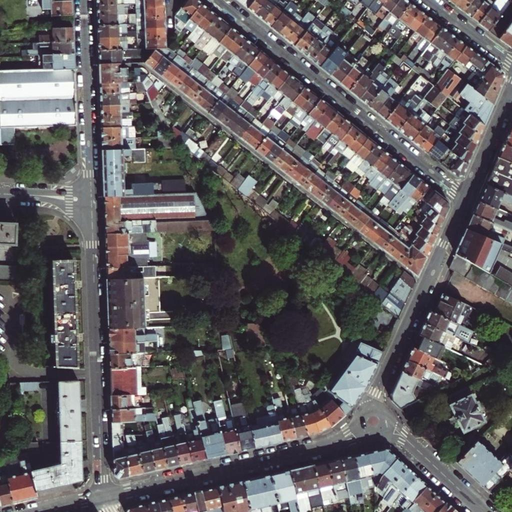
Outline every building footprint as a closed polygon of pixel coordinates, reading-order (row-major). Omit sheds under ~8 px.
[(23,0),(24,2),(41,1),(41,9),(51,9),(51,16),(72,14),(72,3),(71,0),(23,0)] [(135,0),(136,3),(136,8),(162,8),(162,3),(162,0),(135,0)] [(178,33),(184,26),(201,4),(196,0),(195,0),(187,0),(173,17),(179,22),(174,29),(178,33)] [(234,0),(240,4),(247,10),(254,0),(234,0)] [(250,12),(253,15),(265,0),(254,0),(247,10),(250,12)] [(258,19),(262,22),(279,1),(277,0),(265,0),(253,15),(258,19)] [(290,4),(292,0),(285,0),(283,4),(279,1),(262,22),(267,26),(271,29),(287,8),(290,4)] [(372,0),(367,8),(366,8),(374,14),(385,0),(372,0)] [(385,0),(374,14),(383,21),(398,0),(385,0)] [(388,22),(393,25),(409,4),(405,1),(404,0),(398,0),(383,21),(379,25),(383,29),(388,22)] [(459,9),(463,12),(471,0),(459,0),(455,6),(459,9)] [(467,15),(471,18),(483,0),(471,0),(463,12),(467,15)] [(475,21),(478,23),(490,7),(493,3),(488,0),(483,0),(471,18),(475,21)] [(128,3),(97,4),(97,10),(97,14),(124,14),(129,13),(128,3)] [(333,15),(338,10),(337,8),(332,4),(330,3),(326,8),(325,9),(333,15)] [(201,4),(184,26),(193,33),(210,12),(205,8),(201,4)] [(298,11),(290,4),(287,8),(271,29),(275,32),(279,35),(295,14),(298,11)] [(409,4),(393,25),(387,32),(397,40),(408,26),(419,11),(414,7),(409,4)] [(488,31),(497,19),(500,15),(490,7),(478,23),(484,27),(488,31)] [(136,18),(162,18),(162,13),(162,8),(136,8),(136,13),(136,18)] [(419,11),(408,26),(415,32),(426,16),(423,14),(419,11)] [(196,44),(217,18),(214,15),(210,12),(193,33),(189,38),(196,44)] [(98,20),(98,25),(126,24),(126,20),(125,20),(124,14),(97,14),(98,20)] [(295,14),(279,35),(283,38),(286,41),(303,21),(295,14)] [(316,19),(309,14),(303,21),(286,41),(290,44),(294,47),(310,27),(314,22),(316,20),(316,19)] [(355,23),(357,20),(349,14),(347,17),(355,23)] [(418,44),(434,22),(430,19),(426,16),(415,32),(410,38),(411,39),(411,40),(412,41),(414,41),(418,44)] [(136,29),(162,28),(162,24),(162,18),(136,18),(136,23),(136,29)] [(202,51),(225,23),(221,21),(217,18),(196,44),(194,47),(201,52),(202,51)] [(363,29),(366,25),(358,19),(357,20),(355,23),(363,29)] [(493,35),(499,39),(507,27),(497,19),(488,31),(493,35)] [(324,27),(325,26),(318,21),(316,23),(314,22),(310,27),(294,47),(298,50),(302,54),(319,33),(324,27)] [(415,47),(423,53),(442,28),(438,25),(434,22),(418,44),(415,47)] [(202,51),(210,57),(212,54),(232,29),(228,26),(225,23),(202,51)] [(126,36),(137,35),(136,30),(127,31),(127,24),(126,24),(98,25),(98,30),(98,37),(126,36)] [(511,25),(510,24),(507,27),(499,39),(510,48),(511,47),(511,25)] [(363,29),(371,36),(374,32),(366,25),(363,29)] [(38,36),(39,42),(73,41),(73,35),(72,27),(52,28),(52,36),(38,36)] [(319,33),(302,54),(307,57),(311,61),(328,41),(333,34),(324,27),(319,33)] [(137,39),(162,38),(162,34),(162,28),(136,29),(136,30),(137,35),(137,39)] [(421,55),(429,62),(436,53),(450,34),(446,31),(442,28),(423,53),(421,55)] [(235,32),(232,29),(212,54),(219,59),(238,35),(235,32)] [(439,59),(441,61),(458,40),(457,40),(455,38),(450,34),(436,53),(441,57),(439,59)] [(229,62),(246,41),(242,38),(238,35),(219,59),(227,65),(229,62)] [(126,36),(98,37),(98,43),(99,49),(130,49),(130,45),(126,45),(126,36)] [(155,48),(162,48),(162,43),(162,38),(137,39),(137,49),(155,48)] [(448,70),(455,61),(466,46),(462,43),(458,40),(441,61),(440,63),(445,66),(441,70),(445,74),(448,70)] [(28,55),(38,55),(73,54),(73,48),(73,41),(39,42),(39,49),(28,49),(28,55)] [(229,62),(231,64),(228,69),(232,73),(253,46),(249,43),(246,41),(229,62)] [(328,41),(311,61),(316,65),(321,68),(337,48),(328,41)] [(232,73),(239,79),(261,52),(257,49),(253,46),(232,73)] [(346,56),(348,54),(338,46),(337,48),(321,68),(325,72),(330,76),(346,56)] [(466,46),(455,61),(467,70),(471,64),(468,61),(475,53),(470,49),(466,46)] [(137,49),(130,49),(99,49),(99,58),(99,63),(119,62),(123,62),(123,55),(130,55),(130,52),(143,52),(143,61),(144,62),(155,48),(137,49)] [(153,69),(168,50),(166,48),(162,48),(155,48),(144,62),(150,66),(153,69)] [(183,61),(188,55),(180,49),(175,55),(176,56),(183,61)] [(162,75),(176,56),(175,55),(168,50),(153,69),(158,72),(162,75)] [(239,79),(246,85),(249,82),(268,58),(264,55),(261,52),(239,79)] [(473,70),(475,67),(480,71),(487,62),(480,57),(475,53),(468,61),(471,64),(467,70),(468,71),(471,73),(473,70)] [(38,55),(38,70),(74,69),(74,61),(73,54),(38,55)] [(362,55),(356,63),(365,71),(372,63),(362,55)] [(407,74),(411,69),(411,68),(404,62),(400,59),(394,55),(390,61),(407,74)] [(170,82),(185,63),(183,61),(176,56),(162,75),(165,78),(170,82)] [(346,56),(330,76),(335,80),(340,84),(356,63),(346,56)] [(256,88),(275,64),(271,61),(268,58),(249,82),(256,88)] [(413,65),(414,64),(407,58),(404,62),(411,68),(413,65)] [(197,72),(202,66),(195,60),(189,66),(192,69),(197,72)] [(480,80),(491,65),(487,62),(480,71),(475,67),(473,70),(476,72),(474,75),(480,80)] [(174,84),(177,87),(192,69),(189,66),(185,63),(170,82),(174,84)] [(344,87),(349,91),(365,71),(356,63),(340,84),(344,87)] [(365,71),(349,91),(355,95),(359,99),(379,73),(384,68),(379,63),(371,73),(373,74),(371,76),(365,71)] [(252,93),(259,99),(261,97),(282,70),(279,67),(275,64),(256,88),(252,93)] [(411,69),(419,75),(423,70),(419,66),(417,68),(413,65),(411,68),(411,69)] [(491,65),(480,80),(498,93),(504,79),(503,76),(502,73),(491,65)] [(204,78),(209,72),(202,66),(197,72),(200,75),(204,78)] [(127,82),(126,67),(119,67),(99,67),(99,68),(100,76),(100,82),(125,82),(127,82)] [(13,127),(57,126),(76,125),(75,97),(74,69),(38,70),(0,71),(0,145),(14,145),(13,127)] [(178,95),(182,98),(200,75),(197,72),(192,69),(177,87),(174,92),(178,95)] [(282,70),(261,97),(268,103),(269,102),(290,76),(286,72),(282,70)] [(426,80),(430,75),(423,70),(419,75),(421,76),(426,80)] [(492,105),(464,82),(448,70),(445,74),(435,87),(447,96),(453,102),(459,95),(469,103),(463,110),(483,126),(488,114),(492,105)] [(469,75),(464,82),(492,105),(496,98),(498,93),(480,80),(474,75),(471,73),(468,71),(466,73),(469,75)] [(217,78),(209,72),(204,78),(208,81),(212,84),(217,78)] [(379,73),(359,99),(364,103),(368,106),(388,80),(379,73)] [(190,104),(208,81),(204,78),(200,75),(182,98),(186,101),(190,104)] [(154,85),(155,83),(148,76),(143,81),(148,93),(154,85)] [(290,76),(269,102),(275,107),(277,105),(280,107),(284,102),(281,99),(283,97),(285,98),(297,82),(293,78),(290,76)] [(408,101),(403,97),(401,100),(385,120),(392,125),(398,130),(433,86),(426,80),(421,76),(411,87),(420,94),(418,98),(416,96),(412,102),(409,99),(408,101)] [(222,85),(223,83),(217,78),(212,84),(215,87),(218,90),(222,85)] [(388,80),(368,106),(372,109),(376,113),(394,90),(398,86),(389,79),(388,80)] [(197,110),(215,87),(212,84),(208,81),(190,104),(194,108),(197,110)] [(120,93),(132,93),(131,88),(127,88),(127,82),(125,82),(100,82),(100,87),(100,93),(120,93)] [(301,85),(297,82),(285,98),(283,97),(281,99),(284,102),(280,107),(277,105),(275,107),(276,108),(274,111),(282,116),(286,111),(305,88),(301,85)] [(157,98),(160,94),(154,85),(148,93),(153,103),(157,98)] [(230,91),(222,85),(218,90),(223,94),(226,96),(230,91)] [(433,86),(398,130),(405,135),(412,140),(424,125),(419,121),(425,113),(421,110),(427,102),(437,109),(440,104),(447,96),(435,87),(433,86)] [(205,117),(209,112),(223,94),(218,90),(215,87),(197,110),(202,114),(205,117)] [(286,111),(294,117),(313,94),(308,91),(305,88),(286,111)] [(237,96),(238,95),(231,89),(230,91),(226,96),(231,100),(233,101),(237,96)] [(381,116),(385,120),(401,100),(395,95),(397,93),(394,90),(376,113),(381,116)] [(120,93),(100,93),(100,99),(100,103),(131,103),(139,103),(138,92),(132,93),(120,93)] [(212,115),(217,118),(231,100),(226,96),(223,94),(209,112),(212,115)] [(302,124),(321,100),(316,97),(313,94),(294,117),(302,124)] [(237,96),(233,101),(240,107),(241,107),(245,102),(237,96)] [(157,113),(161,108),(157,98),(153,103),(157,113)] [(221,122),(225,125),(240,107),(233,101),(231,100),(217,118),(221,122)] [(307,134),(328,107),(324,104),(321,100),(302,124),(301,125),(305,128),(303,131),(307,134)] [(268,118),(246,101),(245,102),(241,107),(248,113),(255,119),(263,125),(268,119),(268,118)] [(131,103),(100,103),(101,110),(101,115),(133,114),(133,111),(131,111),(131,103)] [(230,128),(233,131),(248,113),(241,107),(240,107),(225,125),(230,128)] [(314,142),(317,139),(337,114),(333,110),(328,107),(307,134),(306,135),(314,142)] [(162,123),(166,118),(161,108),(157,113),(162,123)] [(455,116),(455,117),(480,136),(481,131),(483,126),(463,110),(461,108),(455,116)] [(237,134),(241,137),(255,119),(248,113),(233,131),(237,134)] [(430,117),(425,113),(419,121),(424,125),(429,119),(430,117)] [(133,114),(101,115),(101,122),(101,126),(122,125),(122,118),(133,118),(133,114)] [(317,139),(325,145),(345,120),(341,117),(337,114),(317,139)] [(301,125),(302,124),(294,117),(291,122),(299,128),(301,125)] [(450,124),(457,130),(476,145),(478,139),(480,136),(455,117),(450,124)] [(168,133),(171,128),(166,118),(162,123),(165,130),(168,133)] [(245,140),(249,144),(263,125),(255,119),(241,137),(245,140)] [(268,119),(263,125),(271,131),(274,126),(275,125),(268,119)] [(416,144),(420,147),(433,130),(429,127),(433,122),(429,119),(424,125),(412,140),(416,144)] [(331,154),(335,149),(353,126),(349,123),(345,120),(325,145),(323,147),(331,154)] [(175,139),(178,134),(174,131),(180,125),(176,122),(171,128),(168,133),(175,139)] [(437,125),(433,122),(429,127),(433,130),(437,125)] [(101,132),(101,137),(130,137),(130,129),(135,129),(135,125),(122,125),(101,126),(101,132)] [(253,147),(256,150),(271,131),(263,125),(249,144),(253,147)] [(428,153),(437,141),(443,133),(445,131),(437,125),(433,130),(420,147),(424,150),(428,153)] [(274,126),(271,131),(278,138),(282,133),(274,126)] [(332,161),(335,164),(346,152),(361,133),(357,129),(353,126),(335,149),(339,152),(332,161)] [(459,137),(455,142),(471,155),(474,150),(476,145),(457,130),(455,133),(459,137)] [(264,156),(278,138),(271,131),(256,150),(260,153),(264,156)] [(288,141),(289,139),(282,133),(278,138),(286,143),(288,141)] [(344,163),(347,166),(351,161),(369,139),(365,136),(361,133),(346,152),(350,155),(344,163)] [(158,147),(174,147),(168,136),(158,136),(158,147)] [(102,149),(131,148),(136,148),(136,144),(130,145),(130,137),(101,137),(102,144),(102,149)] [(190,137),(183,145),(191,151),(197,143),(190,137)] [(287,144),(286,143),(278,138),(264,156),(269,159),(273,162),(287,144)] [(323,147),(325,145),(317,139),(314,142),(312,144),(320,151),(323,147)] [(355,171),(353,170),(354,168),(356,169),(357,168),(359,170),(360,169),(363,165),(359,162),(362,159),(364,161),(376,145),(373,142),(369,139),(351,161),(347,166),(346,167),(352,172),(354,173),(355,171)] [(454,146),(450,152),(467,166),(469,160),(471,155),(455,142),(452,140),(450,143),(454,146)] [(294,150),(296,147),(288,141),(286,143),(287,144),(294,150)] [(463,176),(467,166),(450,152),(446,149),(437,141),(428,153),(437,161),(456,176),(460,176),(463,176)] [(191,151),(199,158),(205,150),(206,150),(197,143),(191,151)] [(280,168),(295,150),(294,150),(287,144),(273,162),(276,165),(280,168)] [(511,147),(504,144),(501,151),(498,157),(511,163),(511,147)] [(365,174),(366,174),(384,151),(380,148),(376,145),(364,161),(362,159),(359,162),(363,165),(360,169),(359,170),(365,174)] [(303,157),(306,153),(297,146),(296,147),(294,150),(295,150),(303,157)] [(103,197),(186,192),(185,180),(163,181),(163,182),(123,183),(123,161),(146,161),(146,148),(136,148),(131,148),(102,149),(103,171),(103,197)] [(207,164),(213,157),(205,150),(199,158),(207,164)] [(295,150),(280,168),(284,171),(289,175),(303,157),(295,150)] [(365,174),(364,176),(370,180),(374,183),(378,177),(380,174),(379,174),(392,157),(388,154),(384,151),(366,174),(365,174)] [(308,161),(312,156),(306,152),(306,153),(303,157),(308,161)] [(222,161),(214,155),(213,157),(207,164),(215,170),(220,163),(222,161)] [(292,178),(296,180),(310,163),(308,161),(303,157),(289,175),(292,178)] [(396,161),(392,157),(379,174),(380,174),(378,177),(374,183),(370,180),(369,182),(371,184),(370,185),(377,191),(378,190),(382,186),(386,179),(399,164),(396,161)] [(486,185),(511,196),(511,163),(498,157),(493,170),(486,185)] [(322,165),(314,159),(311,163),(318,169),(319,170),(322,165)] [(236,176),(220,163),(215,170),(230,183),(236,176)] [(310,163),(296,180),(300,183),(304,187),(318,169),(311,163),(310,163)] [(378,190),(383,193),(385,192),(388,194),(392,189),(389,186),(391,183),(394,186),(407,170),(403,167),(399,164),(386,179),(382,186),(378,190)] [(332,168),(326,176),(334,182),(339,177),(340,175),(332,168)] [(318,169),(304,187),(307,189),(312,193),(326,175),(319,170),(318,169)] [(356,169),(355,171),(363,178),(364,176),(365,174),(359,170),(359,171),(356,169)] [(386,196),(385,198),(392,203),(401,191),(414,175),(410,172),(407,170),(394,186),(391,183),(389,186),(392,189),(388,194),(385,192),(383,193),(386,196)] [(244,181),(247,178),(239,172),(236,176),(230,183),(238,189),(244,181)] [(320,199),(334,182),(326,176),(326,175),(312,193),(316,196),(320,199)] [(397,212),(421,181),(417,178),(414,175),(401,191),(392,203),(390,206),(397,212)] [(342,187),(344,184),(340,181),(342,179),(339,177),(334,182),(338,185),(338,184),(342,187)] [(262,208),(269,200),(244,181),(238,189),(262,208)] [(347,181),(342,188),(349,194),(354,188),(355,188),(347,181)] [(409,214),(412,210),(414,208),(420,200),(430,188),(426,185),(421,181),(397,212),(401,215),(404,211),(409,214)] [(334,182),(320,199),(324,203),(328,206),(342,188),(338,185),(334,182)] [(511,196),(486,185),(483,194),(479,201),(497,209),(500,201),(511,206),(511,196)] [(342,188),(328,206),(333,209),(336,212),(349,194),(342,188)] [(354,188),(349,194),(357,200),(362,194),(354,188)] [(447,202),(430,188),(420,200),(425,203),(445,218),(447,213),(450,208),(448,205),(447,202)] [(145,232),(214,228),(208,219),(196,192),(186,192),(103,197),(104,216),(105,233),(145,232)] [(340,215),(344,218),(357,200),(349,194),(336,212),(340,215)] [(269,200),(262,208),(269,214),(278,203),(271,197),(269,200)] [(347,221),(351,224),(365,207),(357,200),(344,218),(347,221)] [(504,213),(497,209),(479,201),(476,208),(473,215),(509,231),(511,232),(511,224),(501,220),(504,213)] [(287,208),(279,202),(278,203),(269,214),(277,221),(287,208)] [(418,212),(421,214),(423,211),(425,213),(423,216),(440,229),(442,224),(445,218),(425,203),(418,212)] [(355,227),(359,230),(373,213),(365,207),(351,224),(355,227)] [(291,220),(295,214),(287,208),(277,221),(285,227),(291,220)] [(437,234),(440,229),(423,216),(425,213),(423,211),(421,214),(418,212),(417,211),(415,213),(418,217),(415,221),(416,222),(420,225),(436,238),(437,234)] [(363,233),(367,236),(380,219),(376,215),(373,213),(359,230),(363,233)] [(509,231),(473,215),(471,221),(467,228),(502,244),(509,231)] [(372,240),(375,242),(388,225),(380,219),(367,236),(372,240)] [(291,220),(285,227),(293,233),(299,226),(291,220)] [(0,242),(16,243),(17,222),(0,221),(0,242)] [(306,233),(310,228),(302,222),(299,226),(293,233),(301,240),(306,233)] [(409,226),(407,228),(411,231),(413,233),(415,231),(418,232),(416,235),(417,236),(431,247),(434,243),(436,238),(420,225),(416,222),(411,227),(409,226)] [(388,225),(375,242),(379,246),(383,248),(396,231),(388,225)] [(429,252),(431,247),(417,236),(416,235),(418,232),(415,231),(413,233),(411,231),(407,228),(405,226),(399,234),(404,238),(412,244),(417,248),(427,256),(429,252)] [(461,242),(457,252),(456,254),(474,265),(480,268),(485,271),(489,274),(492,268),(501,249),(511,254),(511,248),(503,244),(502,244),(467,228),(464,237),(461,242)] [(391,255),(404,238),(399,234),(396,231),(383,248),(387,252),(391,255)] [(503,244),(511,248),(511,232),(509,231),(502,244),(503,244)] [(145,232),(105,233),(105,252),(106,267),(147,265),(146,258),(148,258),(148,239),(146,239),(145,232)] [(309,246),(314,239),(306,233),(301,240),(309,246)] [(335,245),(337,242),(330,236),(323,244),(317,252),(325,258),(335,245)] [(309,246),(317,252),(323,244),(315,237),(314,239),(309,246)] [(404,238),(391,255),(395,258),(398,261),(408,248),(412,244),(404,238)] [(402,264),(406,267),(417,253),(415,251),(417,248),(412,244),(408,248),(398,261),(402,264)] [(325,258),(332,265),(343,251),(335,245),(325,258)] [(417,253),(406,267),(418,276),(422,268),(427,256),(417,248),(415,251),(417,253)] [(332,265),(340,271),(348,261),(353,255),(345,249),(343,251),(332,265)] [(456,254),(449,269),(466,279),(474,265),(456,254)] [(0,279),(14,280),(15,257),(0,256),(0,279)] [(55,314),(76,314),(76,289),(75,261),(53,261),(55,314)] [(340,271),(348,277),(356,267),(348,261),(340,271)] [(348,277),(356,283),(364,272),(367,268),(360,263),(356,267),(348,277)] [(147,265),(128,266),(106,267),(106,273),(106,278),(141,277),(151,276),(151,265),(147,265)] [(474,265),(466,279),(471,281),(480,268),(474,265)] [(511,273),(500,267),(494,277),(497,278),(503,281),(508,285),(511,286),(511,273)] [(480,268),(471,281),(476,285),(485,271),(480,268)] [(476,285),(483,288),(491,275),(489,274),(485,271),(476,285)] [(356,283),(364,290),(372,280),(372,279),(364,272),(356,283)] [(415,282),(403,272),(398,278),(412,288),(415,282)] [(483,288),(488,291),(497,278),(494,277),(491,275),(483,288)] [(143,327),(143,320),(141,277),(106,278),(107,305),(107,313),(108,322),(108,329),(143,327)] [(398,278),(393,284),(409,296),(412,288),(398,278)] [(497,278),(488,291),(494,295),(503,281),(497,278)] [(364,290),(372,296),(378,287),(379,285),(372,280),(364,290)] [(503,281),(494,295),(500,298),(508,285),(503,281)] [(393,284),(389,290),(406,303),(409,296),(393,284)] [(511,286),(508,285),(500,298),(506,302),(511,291),(511,286)] [(372,296),(379,302),(384,296),(387,293),(378,287),(372,296)] [(406,303),(389,290),(387,293),(384,296),(402,311),(406,303)] [(465,305),(444,294),(439,304),(434,314),(456,324),(465,305)] [(402,311),(384,296),(379,302),(394,313),(399,318),(402,311)] [(456,324),(434,314),(430,312),(427,318),(425,324),(457,339),(465,342),(470,331),(456,324)] [(399,318),(394,313),(386,331),(391,334),(399,318)] [(76,314),(55,314),(57,367),(78,368),(77,340),(76,314)] [(256,323),(241,323),(253,349),(262,345),(264,349),(267,348),(256,323)] [(457,339),(425,324),(423,329),(420,335),(425,337),(445,347),(448,341),(454,344),(457,339)] [(108,333),(108,340),(120,340),(120,342),(158,341),(157,333),(145,334),(145,327),(143,327),(108,329),(108,333)] [(232,349),(228,334),(221,335),(222,349),(232,349)] [(421,344),(418,350),(434,358),(440,361),(446,347),(445,347),(425,337),(421,344)] [(108,346),(109,352),(145,351),(146,344),(158,344),(158,341),(120,342),(120,340),(108,340),(108,346)] [(448,341),(445,347),(446,347),(451,350),(454,344),(448,341)] [(357,352),(378,362),(381,357),(383,352),(361,342),(357,352)] [(418,350),(414,348),(411,354),(408,360),(440,376),(445,378),(448,372),(432,364),(434,358),(418,350)] [(109,361),(109,366),(134,365),(139,365),(141,365),(141,357),(145,357),(145,353),(147,354),(147,351),(145,351),(109,352),(109,361)] [(366,387),(378,362),(357,352),(344,368),(343,367),(325,391),(330,395),(344,413),(356,398),(366,387)] [(440,376),(408,360),(404,366),(402,372),(440,390),(446,388),(436,383),(440,376)] [(110,393),(135,392),(134,365),(109,366),(109,379),(110,393)] [(140,385),(139,365),(134,365),(135,392),(140,392),(145,392),(144,385),(140,385)] [(182,366),(170,368),(172,378),(185,378),(182,366)] [(302,413),(307,435),(313,433),(319,432),(309,410),(308,410),(304,402),(293,375),(282,372),(296,402),(297,405),(300,413),(302,413)] [(440,390),(402,372),(391,394),(391,398),(392,402),(400,410),(440,390)] [(463,379),(448,372),(445,378),(455,383),(463,379)] [(61,442),(81,441),(80,413),(79,381),(59,382),(61,442)] [(22,391),(38,391),(38,383),(20,384),(22,391)] [(466,389),(448,397),(452,405),(450,406),(454,415),(463,433),(484,423),(480,413),(483,411),(478,401),(475,403),(471,395),(470,396),(466,389)] [(110,407),(141,406),(140,392),(135,392),(110,393),(110,400),(110,407)] [(344,413),(330,395),(323,400),(317,392),(311,394),(324,414),(330,425),(331,424),(336,420),(344,413)] [(324,414),(311,394),(307,396),(309,399),(304,402),(308,410),(309,410),(319,432),(324,429),(330,425),(324,414)] [(272,401),(273,405),(281,441),(288,439),(294,438),(289,416),(284,417),(280,399),(272,401)] [(205,458),(192,402),(192,401),(185,403),(186,409),(185,410),(188,423),(191,425),(193,425),(194,429),(184,432),(191,461),(199,459),(205,458)] [(225,454),(218,422),(215,423),(214,419),(207,421),(208,424),(205,425),(200,401),(192,402),(205,458),(213,456),(225,454)] [(214,404),(218,422),(225,454),(233,452),(239,450),(229,405),(228,401),(214,404)] [(244,402),(229,405),(239,450),(248,449),(255,447),(250,426),(244,402)] [(281,441),(273,405),(265,407),(267,416),(256,418),(257,424),(250,426),(255,447),(260,446),(273,443),(281,441)] [(300,436),(307,435),(302,413),(300,413),(297,405),(288,408),(289,416),(294,438),(300,436)] [(118,420),(121,420),(143,419),(156,419),(155,413),(143,413),(143,406),(141,406),(110,407),(111,412),(111,420),(118,420)] [(179,464),(172,434),(168,414),(162,416),(163,421),(157,423),(161,438),(166,467),(173,465),(179,464)] [(178,433),(172,434),(179,464),(186,462),(191,461),(184,432),(183,424),(181,414),(174,415),(178,433)] [(118,478),(128,475),(124,447),(122,447),(118,420),(111,420),(112,472),(115,474),(118,478)] [(191,425),(188,423),(183,424),(184,432),(194,429),(193,425),(191,425)] [(166,467),(161,438),(154,440),(151,428),(145,429),(146,432),(147,440),(154,469),(160,468),(166,467)] [(136,474),(142,472),(135,441),(133,433),(125,434),(128,446),(124,447),(128,475),(136,474)] [(471,436),(462,445),(468,451),(477,442),(471,436)] [(135,441),(142,472),(148,471),(154,469),(147,440),(142,442),(141,440),(135,441)] [(61,442),(62,464),(44,468),(33,471),(38,491),(73,482),(77,481),(82,480),(81,441),(61,442)] [(44,468),(38,442),(26,443),(28,453),(33,471),(44,468)] [(500,462),(477,442),(468,451),(457,463),(472,477),(488,493),(510,470),(511,467),(511,456),(509,453),(500,462)] [(451,457),(457,463),(468,451),(462,445),(451,457)] [(366,452),(374,487),(380,475),(397,457),(392,453),(388,449),(383,448),(376,450),(366,452)] [(368,488),(374,487),(366,452),(360,454),(354,455),(363,494),(370,492),(368,488)] [(8,477),(14,504),(27,501),(39,499),(38,494),(38,491),(33,471),(28,453),(20,455),(24,474),(8,477)] [(349,498),(363,494),(354,455),(348,457),(340,458),(348,492),(349,498)] [(374,491),(383,497),(389,485),(398,476),(406,467),(402,462),(397,457),(380,475),(374,487),(374,491)] [(335,498),(339,497),(338,494),(348,492),(340,458),(334,460),(326,462),(335,498)] [(332,511),(333,511),(338,511),(335,498),(326,462),(320,463),(313,465),(321,501),(330,499),(331,504),(332,511)] [(313,507),(322,505),(321,501),(313,465),(307,466),(301,468),(310,511),(314,510),(313,507)] [(387,511),(391,505),(399,494),(416,476),(410,470),(406,467),(398,476),(389,485),(383,497),(389,503),(385,509),(387,511)] [(310,511),(301,468),(295,469),(289,470),(297,511),(310,511)] [(297,511),(289,470),(279,473),(270,475),(276,503),(278,511),(289,508),(289,511),(297,511)] [(270,511),(269,505),(276,503),(270,475),(265,476),(242,481),(248,511),(270,511)] [(0,477),(0,499),(2,507),(8,506),(14,504),(8,477),(6,476),(0,477)] [(391,505),(398,511),(400,511),(426,485),(421,480),(416,476),(399,494),(391,505)] [(248,511),(242,481),(222,486),(218,487),(223,511),(248,511)] [(417,511),(435,493),(430,489),(426,485),(400,511),(417,511)] [(223,511),(218,487),(205,490),(193,492),(197,511),(223,511)] [(197,511),(193,492),(187,494),(181,495),(184,511),(197,511)] [(435,511),(444,502),(439,498),(435,493),(417,511),(435,511)] [(184,511),(181,495),(175,497),(168,498),(171,511),(184,511)] [(162,499),(157,501),(159,511),(171,511),(168,498),(162,499)] [(159,511),(157,501),(151,502),(145,503),(147,511),(159,511)] [(454,511),(451,508),(444,502),(435,511),(454,511)] [(147,511),(145,503),(140,505),(134,506),(135,511),(147,511)]
